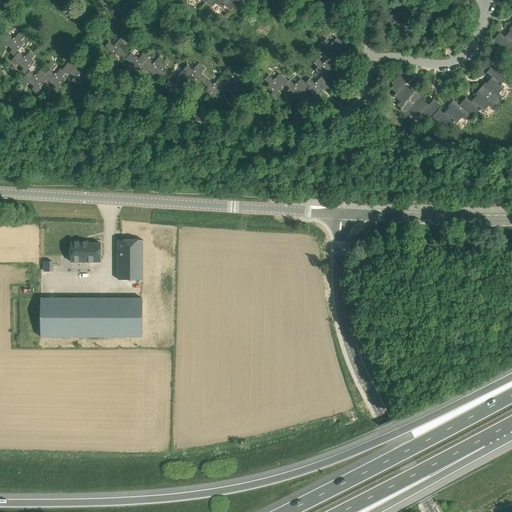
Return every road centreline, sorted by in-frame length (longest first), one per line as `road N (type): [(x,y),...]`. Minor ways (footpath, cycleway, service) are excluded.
road 1 (motorway): [(511,377),(272,480),(152,500),(0,501)]
road 2 (unclassified): [(341,212),(0,192)]
road 3 (tertiary): [(432,511),(345,333),(341,212)]
road 4 (motorway): [(511,394),(285,511)]
road 5 (tertiary): [(341,212),(511,219)]
road 6 (motorway): [(341,511),(479,439)]
road 7 (motorway): [(377,511),(479,439)]
